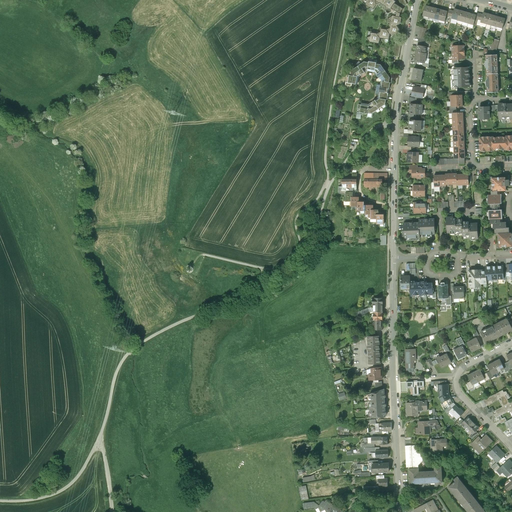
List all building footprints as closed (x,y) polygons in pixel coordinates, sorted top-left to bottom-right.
[(396,16),(393,16),(388,19),(391,22),(390,28),(386,29),(381,29),(380,32),(377,34),(371,33),(371,36),(367,38),(370,42),(379,44),(380,38),(389,40),(390,34),(399,35),(400,30),(397,26),(401,23),(402,17),(400,17),(400,13),(403,9),(395,3),(396,1),(393,0),(364,0),(363,3),(366,4),(367,9),(371,7),(373,9),(376,5),(380,3),(386,6),(386,11),(391,9),(391,8),(397,11),(396,16)] [(431,7),(425,6),(423,16),(428,17),(431,7)] [(436,9),(431,7),(428,17),(434,19),(436,9)] [(442,10),(436,9),(434,19),(439,20),(442,10)] [(460,10),(455,9),(454,11),(452,17),(452,19),(457,20),(460,10)] [(448,11),(442,10),(439,20),(445,22),(447,15),(448,11)] [(465,12),(460,10),(457,20),(463,22),(465,12)] [(471,13),(465,12),(463,22),(462,25),(467,26),(468,24),(468,23),(471,13)] [(489,14),(483,12),(483,15),(481,20),(480,23),(486,24),(489,14)] [(476,15),(471,13),(468,23),(468,24),(474,25),(475,19),(476,15)] [(494,15),(489,14),(486,24),(491,26),(494,15)] [(500,17),(494,15),(491,26),(497,27),(500,17)] [(500,17),(497,27),(502,29),(505,19),(500,17)] [(395,42),(393,56),(399,57),(401,44),(395,42)] [(465,52),(452,52),(453,60),(458,60),(460,60),(460,59),(465,58),(464,55),(465,55),(465,52)] [(493,54),(490,54),(490,55),(486,55),(486,61),(485,62),(486,67),(487,68),(487,74),(498,73),(497,55),(493,55),(493,54)] [(390,78),(381,65),(376,64),(377,63),(369,61),(369,62),(364,62),(351,71),(351,75),(349,75),(348,83),(356,84),(357,76),(360,74),(361,75),(365,73),(364,71),(368,69),(375,71),(378,74),(376,74),(379,79),(380,78),(382,81),(381,88),(380,87),(379,92),(381,92),(379,99),(376,101),(375,100),(372,103),(372,104),(369,106),(362,105),(360,113),(368,114),(368,113),(372,113),(385,104),(386,100),(387,100),(389,93),(387,93),(388,89),(389,89),(390,83),(392,83),(392,78),(390,78)] [(454,68),(448,69),(448,63),(442,64),(443,93),(449,92),(456,92),(457,92),(457,87),(455,87),(454,79),(453,79),(453,76),(454,76),(454,68)] [(469,67),(454,68),(454,76),(453,76),(453,79),(454,79),(455,87),(457,87),(470,87),(469,67)] [(423,70),(414,68),(412,80),(421,81),(423,70)] [(498,73),(487,74),(487,79),(486,81),(486,86),(487,87),(488,92),(498,92),(498,73)] [(420,87),(417,87),(413,87),(412,96),(417,97),(422,98),(424,89),(420,88),(420,87)] [(506,104),(504,104),(503,104),(498,104),(498,105),(499,111),(499,113),(498,113),(498,116),(499,116),(499,119),(502,119),(510,118),(510,119),(511,118),(511,104),(506,105),(506,104)] [(489,107),(480,107),(480,109),(479,109),(479,115),(479,119),(482,119),(483,118),(486,118),(487,119),(490,119),(490,111),(489,107)] [(509,136),(505,136),(506,137),(503,137),(501,137),(498,137),(496,137),(493,137),(493,136),(490,137),(490,136),(483,137),(479,137),(480,151),(481,151),(486,151),(489,151),(493,151),(493,150),(494,150),(494,149),(495,149),(495,150),(499,150),(499,149),(501,149),(505,149),(506,149),(506,150),(507,150),(511,149),(511,135),(509,136)] [(415,137),(412,136),(412,137),(409,137),(408,146),(411,146),(419,147),(419,137),(415,137)] [(418,153),(408,152),(408,153),(407,162),(418,162),(418,153)] [(417,169),(412,169),(412,171),(412,177),(417,177),(418,178),(420,178),(421,177),(425,177),(425,169),(417,169)] [(359,197),(353,197),(353,192),(354,192),(354,190),(357,190),(357,173),(352,173),(352,179),(342,179),(342,187),(339,186),(339,194),(345,194),(345,198),(344,198),(344,205),(350,205),(350,206),(353,206),(353,210),(357,210),(357,211),(360,211),(360,213),(361,214),(363,214),(364,213),(364,201),(360,201),(360,202),(359,202),(359,197)] [(374,174),(364,173),(364,183),(369,183),(369,187),(369,191),(373,191),(373,187),(382,187),(382,180),(373,180),(374,174)] [(511,174),(509,175),(509,179),(506,180),(506,177),(492,178),(492,184),(492,185),(493,191),(498,191),(506,191),(506,186),(510,186),(509,182),(511,181),(511,174)] [(498,191),(493,191),(491,191),(491,195),(488,195),(488,204),(490,204),(491,207),(500,207),(500,204),(502,203),(501,194),(498,194),(498,191)] [(373,207),(373,205),(365,205),(365,214),(371,214),(371,219),(370,220),(370,221),(371,222),(373,222),(373,221),(376,221),(376,224),(380,224),(380,227),(385,227),(385,223),(384,222),(384,213),(380,213),(380,214),(378,214),(378,207),(373,207)] [(500,207),(491,207),(491,210),(489,210),(489,219),(490,219),(490,223),(493,223),(493,228),(496,228),(506,228),(506,222),(501,222),(500,219),(502,219),(502,209),(500,210),(500,207)] [(453,217),(449,217),(449,216),(446,216),(446,219),(447,219),(447,226),(446,226),(446,229),(447,229),(447,232),(455,232),(455,234),(458,233),(462,233),(463,233),(462,221),(462,219),(459,219),(458,219),(456,219),(456,218),(453,218),(453,217)] [(434,219),(419,219),(419,222),(420,235),(435,234),(435,229),(436,229),(436,226),(435,226),(434,219)] [(475,223),(471,223),(469,223),(469,222),(466,222),(466,221),(462,221),(463,233),(462,233),(463,236),(467,236),(470,236),(470,239),(478,238),(478,235),(479,235),(479,232),(478,232),(477,225),(478,225),(478,222),(475,222),(475,223)] [(419,222),(404,223),(404,231),(403,231),(403,236),(404,236),(404,238),(420,238),(420,235),(419,222)] [(506,228),(496,228),(496,234),(499,234),(499,239),(499,241),(499,244),(499,247),(502,247),(505,246),(506,246),(507,246),(510,246),(511,246),(511,233),(511,235),(506,235),(506,233),(509,233),(509,227),(506,228)] [(419,244),(410,245),(411,254),(416,253),(416,247),(419,247),(419,244)] [(480,270),(469,270),(469,281),(469,284),(470,284),(470,289),(475,288),(475,287),(481,287),(481,284),(480,270)] [(410,276),(401,276),(401,289),(410,288),(410,276)] [(421,282),(415,282),(415,281),(410,281),(411,294),(412,294),(415,296),(416,296),(416,294),(419,294),(419,295),(422,295),(421,282)] [(427,283),(425,282),(421,282),(422,295),(433,295),(433,292),(433,291),(434,291),(433,288),(432,283),(427,283)] [(448,284),(445,285),(445,284),(441,284),(441,285),(439,285),(439,296),(438,296),(438,299),(442,299),(442,298),(446,298),(448,298),(448,296),(448,284)] [(383,298),(374,298),(374,312),(383,312),(383,298)] [(368,308),(356,312),(358,318),(370,313),(368,308)] [(383,312),(374,312),(373,318),(373,320),(383,320),(383,312)] [(507,319),(494,325),(499,336),(511,329),(511,327),(510,325),(507,319)] [(383,320),(373,320),(373,329),(377,330),(382,330),(383,320)] [(494,325),(481,332),(486,343),(499,336),(494,325)] [(365,332),(353,339),(353,344),(356,344),(356,342),(359,342),(359,341),(362,340),(362,339),(365,339),(365,337),(368,337),(368,336),(368,332),(365,332)] [(368,336),(368,337),(368,350),(380,350),(379,336),(368,336)] [(477,339),(468,344),(472,351),(481,346),(477,339)] [(462,346),(454,350),(458,358),(466,354),(462,346)] [(416,349),(406,349),(407,370),(414,370),(414,356),(416,356),(416,349)] [(380,350),(368,350),(369,364),(380,364),(380,350)] [(447,353),(437,358),(442,367),(452,362),(447,353)] [(499,359),(493,362),(498,372),(504,369),(502,365),(499,359)] [(493,362),(487,365),(490,371),(492,375),(498,372),(493,362)] [(377,367),(371,368),(367,370),(367,374),(369,374),(369,380),(382,380),(381,367),(377,367)] [(480,369),(474,372),(479,382),(484,379),(485,379),(483,375),(480,369)] [(474,372),(467,376),(470,381),(472,385),(479,382),(474,372)] [(424,381),(406,382),(407,388),(413,387),(413,395),(419,395),(419,387),(424,387),(424,381)] [(441,391),(441,397),(439,397),(442,402),(444,402),(450,398),(448,394),(448,384),(439,384),(439,391),(441,391)] [(384,389),(370,394),(370,396),(368,396),(368,401),(369,402),(370,401),(385,401),(384,398),(385,397),(386,396),(385,395),(384,395),(384,389)] [(502,390),(483,400),(486,405),(498,398),(500,400),(501,400),(504,406),(509,403),(502,390)] [(450,398),(444,402),(448,408),(450,406),(453,403),(450,398)] [(427,400),(417,401),(417,402),(414,402),(414,400),(410,401),(410,402),(407,402),(407,408),(408,408),(409,414),(413,414),(413,415),(418,415),(418,409),(422,409),(422,410),(428,410),(427,400)] [(385,401),(370,401),(370,404),(368,404),(368,408),(370,410),(371,410),(385,409),(385,406),(386,406),(387,405),(387,404),(386,403),(385,403),(385,401)] [(504,406),(495,410),(497,415),(510,409),(511,411),(511,410),(511,401),(509,403),(504,406)] [(461,411),(455,405),(452,408),(449,411),(450,411),(457,419),(464,412),(461,410),(461,411)] [(385,409),(371,410),(371,412),(369,412),(369,416),(371,418),(386,417),(385,414),(386,414),(387,413),(387,412),(386,411),(385,412),(385,409)] [(474,425),(470,420),(470,419),(468,417),(464,421),(461,424),(466,429),(468,427),(470,429),(469,430),(473,434),(476,431),(479,428),(475,424),(474,425)] [(429,421),(419,421),(419,427),(420,427),(420,433),(425,433),(425,434),(430,434),(429,421)] [(473,434),(470,437),(472,439),(478,433),(476,431),(473,434)] [(474,447),(478,450),(479,449),(481,452),(493,441),(486,435),(479,442),(474,447)] [(442,439),(432,439),(432,446),(433,446),(433,451),(438,451),(438,452),(442,452),(442,439)] [(419,465),(424,459),(415,445),(411,445),(412,468),(419,468),(419,465)] [(505,455),(496,446),(490,452),(492,455),(493,455),(495,457),(494,459),(497,462),(505,455)] [(378,460),(369,461),(369,467),(369,470),(369,471),(370,471),(370,472),(371,472),(373,472),(389,472),(389,463),(378,464),(378,460)] [(511,463),(509,460),(500,467),(497,470),(497,471),(500,474),(504,471),(509,475),(511,472),(511,463)] [(435,472),(419,473),(419,468),(412,468),(409,469),(410,484),(442,482),(441,467),(435,467),(435,472)] [(385,475),(377,475),(377,479),(379,479),(380,487),(388,486),(388,478),(385,478),(385,475)] [(484,511),(459,479),(459,478),(458,476),(454,479),(456,481),(448,487),(468,511),(484,511)] [(306,493),(304,485),(298,486),(299,495),(306,493)] [(435,511),(438,511),(433,500),(419,507),(421,510),(421,511),(428,507),(430,510),(429,511),(435,511)] [(338,507),(336,508),(335,505),(332,506),(326,501),(325,503),(323,502),(319,506),(314,503),(304,504),(304,510),(318,508),(320,511),(321,511),(322,511),(325,510),(325,511),(343,511),(342,511),(341,511),(341,509),(339,510),(338,507)]
